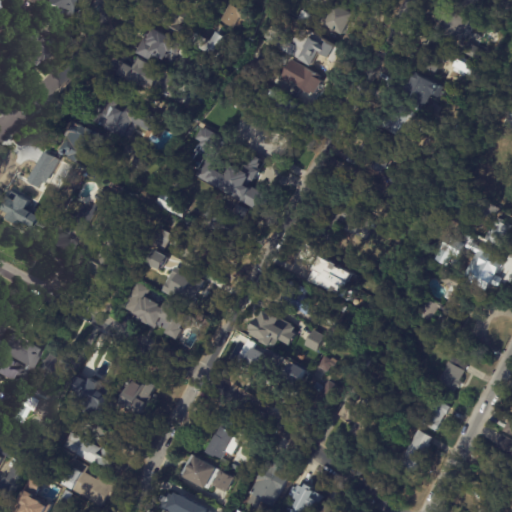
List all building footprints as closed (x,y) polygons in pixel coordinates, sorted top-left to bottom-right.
[(40,0),(39,5),(24,0),(21,8),(13,5),(14,0),(40,0)] [(84,0),(78,19),(66,15),(67,10),(57,7),(55,13),(47,10),(50,4),(49,3),(50,0),(84,0)] [(226,16),(233,4),(238,6),(241,0),(255,0),(251,7),(260,12),(251,27),(241,20),(236,29),(223,21),(226,16)] [(480,0),(473,14),(449,0),(480,0)] [(503,2),(504,0),(511,0),(511,13),(500,6),(503,2)] [(220,32),(232,40),(222,58),(210,51),(209,53),(193,44),(159,24),(161,21),(157,18),(166,2),(189,16),(184,24),(182,22),(180,25),(197,34),(198,33),(214,43),(220,32)] [(359,14),(348,35),(329,25),(340,4),(359,14)] [(325,9),(329,12),(323,21),(317,17),(310,27),(298,20),(305,10),(314,16),(320,6),(325,9)] [(469,31),(463,42),(432,26),(440,12),(442,14),(445,6),(474,21),(469,31)] [(49,35),(37,31),(40,23),(51,27),(49,35)] [(182,49),(179,55),(177,54),(173,62),(161,56),(158,61),(155,59),(155,61),(140,53),(148,37),(146,36),(151,25),(186,43),(182,49)] [(49,51),(48,53),(49,55),(46,58),(45,57),(36,65),(32,61),(14,78),(0,63),(2,61),(4,62),(22,45),(18,41),(27,32),(34,40),(38,36),(51,49),(49,51)] [(338,57),(333,67),(303,51),(312,33),(322,38),(323,36),(332,40),(331,43),(342,48),(338,57)] [(411,60),(418,47),(421,49),(427,37),(466,58),(465,60),(476,66),(480,69),(477,76),(470,72),(467,77),(456,71),(459,65),(445,58),(438,73),(411,60)] [(300,49),(296,56),(282,49),(286,41),(300,49)] [(476,46),(483,50),(478,59),(465,52),(470,42),(476,46)] [(270,64),(262,77),(252,70),(260,58),(270,64)] [(174,98),(159,89),(157,94),(129,78),(128,81),(117,75),(121,67),(126,70),(129,64),(137,68),(139,64),(140,64),(144,59),(155,65),(154,67),(159,69),(159,67),(180,78),(177,84),(180,86),(174,98)] [(311,69),(324,76),(323,80),(326,81),(319,94),(315,92),(313,95),(282,79),(292,59),(311,69)] [(428,112),(407,99),(416,84),(412,82),(418,70),(448,88),(440,102),(435,100),(428,112)] [(302,127),(278,114),(276,116),(268,112),(272,105),(267,103),(274,90),(282,95),(282,94),(311,110),(302,127)] [(254,101),(249,111),(241,107),(239,109),(235,107),(243,92),(256,99),(254,101)] [(114,96),(125,102),(126,100),(135,104),(134,106),(161,121),(155,132),(138,124),(130,139),(127,137),(127,139),(108,129),(109,128),(84,115),(93,100),(102,104),(108,93),(114,96)] [(419,114),(420,114),(407,139),(381,125),(385,116),(392,120),(396,113),(393,111),(398,102),(419,114)] [(231,123),(225,134),(208,124),(219,104),(236,113),(231,123)] [(81,125),(99,134),(85,162),(81,161),(80,162),(61,153),(69,137),(67,136),(74,122),(81,125)] [(209,129),(217,133),(212,144),(201,138),(207,127),(209,129)] [(383,148),(397,155),(389,170),(385,168),(382,172),(374,168),(376,163),(374,162),(372,165),(364,161),(366,156),(359,152),(370,132),(386,140),(383,148)] [(289,143),(281,158),(267,150),(276,134),(290,141),(289,143)] [(212,148),(201,168),(180,156),(187,145),(195,150),(201,141),(212,148)] [(133,165),(141,151),(156,160),(148,174),(133,165)] [(197,177),(260,210),(268,195),(251,186),(263,163),(242,152),(229,176),(218,170),(222,162),(209,155),(197,177)] [(421,177),(412,195),(395,185),(404,168),(421,177)] [(47,176),(41,186),(31,179),(37,169),(47,176)] [(375,201),(369,211),(344,196),(352,183),(377,198),(375,201)] [(112,213),(97,204),(106,189),(121,197),(112,213)] [(189,211),(185,218),(157,203),(162,193),(166,195),(168,191),(185,200),(182,205),(190,209),(189,211)] [(502,209),(496,221),(469,206),(475,195),(502,209)] [(36,213),(38,214),(33,224),(21,217),(20,219),(17,217),(16,219),(12,216),(12,215),(6,211),(13,199),(20,202),(23,197),(34,203),(30,210),(36,213)] [(372,219),(361,241),(345,232),(348,226),(339,221),(329,239),(314,231),(333,197),(372,219)] [(397,210),(404,214),(397,227),(375,214),(383,202),(397,210)] [(251,210),(246,220),(249,222),(242,234),(239,233),(236,240),(223,233),(222,235),(203,225),(208,215),(209,216),(215,206),(224,211),(226,206),(235,211),(239,204),(251,210)] [(90,208),(98,213),(83,240),(82,239),(69,261),(46,247),(51,238),(52,238),(67,212),(77,218),(85,206),(90,208)] [(511,236),(509,244),(505,242),(503,247),(488,239),(492,231),(494,232),(496,228),(494,227),(498,219),(511,226),(511,229),(511,231),(511,236)] [(190,238),(182,234),(187,224),(196,229),(191,239),(190,238)] [(464,232),(459,241),(447,234),(453,224),(465,230),(464,232)] [(174,235),(166,251),(155,246),(164,230),(174,235)] [(139,260),(124,251),(116,265),(120,267),(112,282),(90,271),(93,266),(91,265),(97,255),(100,257),(111,237),(123,244),(128,233),(148,245),(140,260),(139,260)] [(220,256),(215,265),(202,258),(212,240),(224,247),(220,256)] [(493,254),(478,283),(456,272),(462,262),(467,265),(476,246),(493,254)] [(171,255),(164,267),(151,260),(158,248),(171,255)] [(324,281),(323,284),(318,281),(319,278),(305,270),(313,253),(333,264),(331,268),(340,273),(333,286),(324,281)] [(208,282),(203,291),(205,292),(195,309),(164,291),(176,269),(181,272),(182,270),(190,275),(191,273),(208,282)] [(469,310),(459,327),(436,314),(431,322),(419,315),(428,299),(432,302),(434,299),(447,306),(457,289),(442,281),(448,271),(469,283),(463,294),(474,300),(469,310)] [(151,292),(147,300),(149,301),(151,298),(165,305),(164,308),(167,309),(170,305),(192,317),(185,330),(188,331),(182,341),(171,335),(172,332),(162,327),(161,328),(160,327),(158,330),(149,325),(150,324),(143,320),(144,318),(127,309),(133,299),(130,297),(134,290),(130,287),(135,278),(154,287),(151,292)] [(311,314),(310,316),(282,300),(293,281),(311,291),(310,293),(315,295),(312,300),(317,303),(311,314)] [(378,294),(368,311),(356,305),(365,287),(378,294)] [(293,325),(281,346),(262,335),(266,328),(263,326),(266,322),(268,323),(272,317),(276,319),(282,311),(294,319),(292,323),(294,324),(293,325)] [(338,340),(316,327),(321,317),(344,330),(338,340)] [(304,345),(316,351),(324,337),(313,330),(304,345)] [(19,340),(33,348),(35,346),(44,351),(28,382),(15,376),(12,382),(0,374),(0,352),(9,335),(19,340)] [(257,349),(271,357),(269,361),(277,365),(270,378),(239,361),(246,348),(255,353),(257,349)] [(57,358),(69,365),(49,401),(30,390),(50,354),(57,358)] [(335,370),(333,368),(329,373),(319,367),(326,357),(332,361),(333,359),(339,363),(335,370)] [(470,366),(462,381),(465,383),(462,390),(459,388),(455,394),(440,385),(450,366),(449,366),(451,362),(452,363),(456,357),(471,365),(470,366)] [(88,371),(100,377),(98,380),(113,388),(104,404),(92,397),(91,399),(85,396),(81,403),(70,396),(75,388),(73,387),(83,368),(88,371)] [(350,422),(340,416),(350,399),(352,400),(357,391),(359,392),(361,390),(352,384),(358,373),(370,380),(372,377),(376,379),(374,383),(379,386),(373,396),(368,393),(358,410),(375,420),(363,440),(352,434),(357,424),(354,422),(353,424),(350,422)] [(141,378),(159,387),(150,404),(153,405),(146,417),(144,416),(142,421),(123,411),(119,418),(116,416),(116,417),(105,412),(113,396),(126,403),(130,395),(121,390),(127,377),(135,381),(138,376),(141,378)] [(331,382),(343,389),(327,416),(307,404),(319,383),(327,388),(330,381),(331,382)] [(42,402),(36,412),(33,411),(25,425),(15,420),(28,395),(42,402)] [(452,410),(449,416),(448,415),(444,422),(445,423),(440,432),(424,424),(433,408),(429,406),(433,398),(453,408),(452,410)] [(106,417),(113,421),(111,426),(102,422),(105,417),(106,417)] [(251,425),(248,430),(250,431),(245,441),(244,440),(235,456),(229,452),(225,460),(217,456),(217,458),(207,453),(217,435),(222,427),(223,427),(225,424),(229,426),(235,417),(251,425)] [(435,440),(432,445),(434,447),(420,472),(419,471),(416,475),(404,468),(406,464),(404,463),(422,431),(436,439),(435,440)] [(97,447),(101,449),(104,450),(105,448),(119,455),(112,470),(99,463),(97,467),(76,455),(77,454),(64,447),(71,433),(97,447)] [(511,439),(511,449),(510,453),(500,447),(506,436),(511,439)] [(16,454),(13,453),(20,440),(31,447),(24,459),(16,454)] [(211,492),(189,479),(189,478),(184,475),(195,456),(200,459),(201,458),(222,471),(211,492)] [(492,483),(497,474),(499,475),(507,458),(511,460),(511,486),(510,491),(492,483)] [(74,459),(89,468),(86,474),(100,482),(102,478),(119,487),(111,501),(109,499),(104,508),(65,486),(71,476),(65,472),(73,459),(74,459)] [(276,465),(284,469),(285,468),(294,474),(275,508),(261,500),(262,499),(252,494),(258,485),(257,484),(269,461),(276,465)] [(3,506),(0,504),(0,490),(6,480),(8,481),(17,463),(32,471),(10,510),(3,506)] [(227,492),(217,487),(225,472),(239,479),(231,494),(227,492)] [(304,487),(308,489),(310,486),(317,490),(316,492),(327,499),(320,511),(296,511),(301,502),(294,498),(301,485),(304,487)] [(67,506),(60,502),(67,490),(74,495),(67,506)] [(55,503),(50,511),(22,511),(16,508),(23,494),(26,496),(28,492),(31,494),(33,491),(55,503)] [(482,511),(494,491),(507,498),(504,503),(510,506),(506,511),(482,511)] [(206,509),(204,511),(169,511),(179,495),(188,500),(187,501),(194,505),(195,503),(206,509)] [(321,511),(345,511),(326,503),(321,511)]
